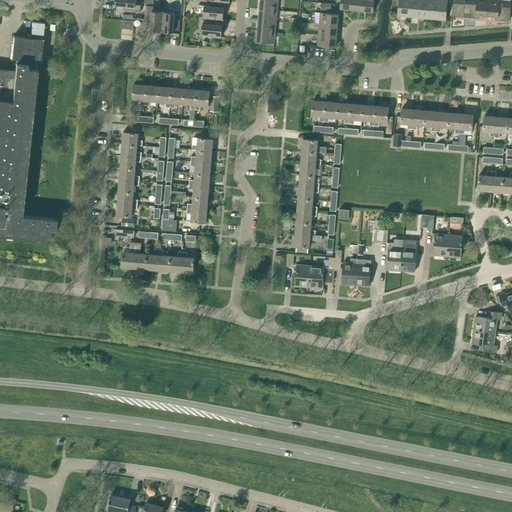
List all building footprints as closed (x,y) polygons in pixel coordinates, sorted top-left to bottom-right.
[(124,11),(140,12),(141,5),(136,4),(136,0),(116,0),(116,4),(124,5),(124,11)] [(228,1),(216,0),(211,0),(211,6),(204,5),(203,17),(223,19),(224,10),(227,10),(228,1)] [(260,0),(260,8),(277,10),(278,0),(260,0)] [(341,0),(340,8),(351,9),(352,0),(341,0)] [(352,0),(351,9),(362,10),(363,0),(352,0)] [(373,11),(374,0),(363,0),(362,10),(373,11)] [(399,0),(398,16),(410,17),(411,0),(399,0)] [(411,0),(410,17),(422,18),(423,0),(411,0)] [(423,0),(422,18),(434,19),(435,0),(423,0)] [(442,0),(435,0),(434,19),(446,20),(448,0),(442,0)] [(453,0),(453,14),(457,14),(457,18),(464,18),(464,15),(465,0),(453,0)] [(476,0),(465,0),(464,15),(468,15),(468,19),(475,20),(475,19),(476,0)] [(483,16),(487,17),(488,0),(476,0),(475,19),(482,20),(483,16)] [(491,21),(498,21),(499,0),(494,0),(495,0),(494,0),(488,0),(487,17),(491,17),(491,21)] [(505,18),(510,19),(511,1),(505,1),(504,0),(499,0),(498,21),(505,22),(505,18)] [(150,30),(161,31),(163,11),(153,10),(154,6),(146,5),(144,22),(151,22),(150,30)] [(258,19),(276,21),(277,10),(260,8),(258,19)] [(174,19),(175,12),(163,11),(161,31),(170,32),(170,35),(179,36),(181,19),(174,19)] [(338,25),(338,14),(320,12),(320,23),(338,25)] [(223,19),(203,17),(203,23),(202,35),(221,37),(222,27),(225,28),(226,19),(223,19)] [(258,19),(257,30),(275,32),(276,21),(258,19)] [(134,21),(123,20),(122,28),(134,29),(134,21)] [(32,21),(31,33),(43,34),(44,23),(32,21)] [(337,36),(338,25),(320,23),(319,34),(337,36)] [(256,41),(274,43),(275,32),(257,30),(256,41)] [(336,47),(337,36),(319,34),(318,45),(336,47)] [(0,234),(50,240),(51,230),(55,231),(57,219),(22,215),(37,68),(27,67),(28,63),(33,63),(33,60),(38,61),(40,61),(40,60),(43,39),(14,36),(11,58),(16,58),(15,71),(0,69),(0,234)] [(145,105),(146,100),(147,85),(134,84),(133,99),(141,100),(140,105),(145,105)] [(160,86),(147,85),(146,100),(145,105),(150,105),(150,101),(158,101),(160,86)] [(170,107),(171,103),(172,87),(160,86),(158,101),(166,102),(165,107),(170,107)] [(185,88),(172,87),(171,103),(170,107),(175,108),(175,103),(183,104),(185,88)] [(195,110),(196,105),(197,89),(185,88),(183,104),(191,104),(191,109),(195,110)] [(210,91),(197,89),(196,105),(195,110),(200,110),(200,105),(209,106),(210,91)] [(212,96),(210,111),(218,112),(220,96),(212,96)] [(324,121),(325,116),(326,101),(313,100),(312,115),(320,116),(319,121),(324,121)] [(339,102),(326,101),(325,116),(324,121),(329,122),(330,117),(337,117),(339,102)] [(349,124),(350,118),(351,103),(339,102),(337,117),(345,118),(344,123),(349,124)] [(364,104),(351,103),(350,118),(349,124),(354,124),(354,119),(362,120),(364,104)] [(374,126),(375,121),(376,106),(364,104),(362,120),(370,120),(370,125),(374,126)] [(389,107),(376,106),(375,121),(374,126),(379,126),(379,121),(388,122),(389,107)] [(413,129),(413,124),(414,109),(402,108),(401,123),(408,124),(408,128),(413,129)] [(426,110),(414,109),(413,124),(413,129),(417,129),(418,125),(425,125),(426,110)] [(438,111),(426,110),(425,125),(431,126),(431,131),(436,131),(437,126),(438,111)] [(450,112),(438,111),(437,126),(436,131),(441,131),(441,127),(449,127),(450,112)] [(462,113),(450,112),(449,127),(455,128),(455,133),(460,133),(460,128),(462,113)] [(474,114),(462,113),(460,128),(460,133),(465,134),(465,129),(473,130),(474,114)] [(495,136),(495,131),(497,116),(484,115),(483,130),(490,131),(490,136),(495,136)] [(508,117),(497,116),(495,131),(495,136),(500,137),(500,132),(507,132),(508,117)] [(123,144),(137,145),(142,145),(143,140),(138,140),(138,133),(124,131),(123,144)] [(401,146),(411,147),(412,141),(406,140),(402,140),(403,134),(394,133),(393,145),(401,146)] [(336,143),(335,153),(341,154),(341,144),(342,137),(327,136),(326,142),(336,143)] [(192,149),(197,149),(212,151),(213,138),(198,137),(198,145),(193,144),(192,149)] [(303,138),(302,151),(317,152),(322,153),(326,153),(326,148),(317,147),(318,140),(303,138)] [(123,144),(122,155),(136,157),(141,157),(142,152),(137,152),(137,145),(123,144)] [(211,162),(212,151),(197,149),(197,157),(192,156),(191,161),(211,162)] [(317,159),(317,152),(302,151),(301,162),(321,164),(321,159),(317,159)] [(122,155),(121,167),(135,168),(136,161),(141,162),(141,157),(136,157),(122,155)] [(210,174),(211,162),(191,161),(191,166),(196,166),(195,173),(210,174)] [(301,162),(300,174),(315,175),(316,168),(321,169),(321,164),(301,162)] [(121,167),(120,179),(134,180),(140,181),(140,176),(135,176),(135,168),(121,167)] [(478,189),(490,190),(492,175),(492,170),(487,170),(487,175),(479,174),(478,189)] [(492,170),(492,175),(490,190),(502,191),(503,176),(497,176),(497,171),(492,170)] [(511,192),(511,171),(511,172),(510,177),(503,176),(502,191),(511,192)] [(209,186),(210,174),(195,173),(195,180),(190,180),(189,184),(209,186)] [(315,183),(315,175),(300,174),(299,186),(319,188),(319,183),(315,183)] [(120,179),(119,191),(133,192),(134,185),(139,185),(140,181),(134,180),(120,179)] [(166,184),(165,194),(171,195),(185,196),(186,191),(171,190),(172,185),(166,184)] [(208,198),(209,186),(189,184),(189,189),(194,190),(193,197),(208,198)] [(299,186),(298,198),(313,199),(314,192),(319,193),(319,188),(299,186)] [(118,202),(132,204),(138,204),(138,199),(133,199),(133,192),(119,191),(118,202)] [(207,210),(208,198),(193,197),(193,204),(188,203),(187,208),(207,210)] [(298,198),(297,210),(317,211),(317,207),(313,206),(313,199),(298,198)] [(138,204),(132,204),(118,202),(117,215),(132,216),(132,209),(137,209),(138,204)] [(206,222),(207,210),(187,208),(187,213),(192,213),(191,221),(206,222)] [(340,208),(339,218),(349,218),(349,209),(340,208)] [(297,210),(296,221),(311,223),(312,216),(317,216),(317,211),(297,210)] [(122,225),(134,226),(134,218),(122,217),(122,225)] [(162,230),(176,231),(177,220),(163,219),(162,230)] [(296,221),(295,233),(315,235),(315,230),(311,230),(311,223),(296,221)] [(296,252),(308,253),(309,246),(309,247),(310,240),(319,241),(322,241),(322,236),(319,236),(315,235),(295,233),(294,245),(296,245),(296,252)] [(434,254),(448,256),(449,234),(436,233),(434,254)] [(461,257),(463,235),(449,234),(448,256),(461,257)] [(389,248),(388,269),(402,270),(403,249),(404,240),(394,239),(394,242),(390,242),(389,248)] [(403,249),(402,270),(415,271),(416,250),(417,241),(404,240),(403,249)] [(136,242),(130,242),(129,252),(123,252),(122,266),(134,267),(135,256),(136,242)] [(136,242),(135,256),(134,267),(146,268),(147,254),(141,253),(142,242),(136,242)] [(159,249),(155,249),(154,254),(147,254),(146,268),(158,269),(159,249)] [(158,269),(169,270),(171,256),(163,255),(164,250),(159,249),(158,269)] [(181,271),(182,257),(183,251),(178,251),(178,256),(171,256),(169,270),(181,271)] [(183,251),(182,257),(181,271),(193,272),(195,258),(187,257),(187,252),(183,251)] [(335,270),(336,256),(335,256),(335,257),(329,257),(329,267),(324,266),(311,265),(309,287),(322,288),(323,282),(333,283),(334,270),(335,270)] [(342,283),(356,284),(357,265),(358,259),(351,258),(350,264),(344,264),(342,283)] [(369,285),(371,266),(367,265),(368,259),(358,259),(357,265),(356,284),(369,285)] [(296,285),(309,287),(311,265),(297,264),(296,285)] [(511,291),(506,294),(505,292),(500,294),(500,295),(502,302),(503,306),(509,304),(511,314),(511,291)] [(476,316),(474,329),(495,332),(497,319),(501,319),(502,313),(491,312),(491,318),(488,317),(476,316)] [(484,344),(487,344),(486,351),(497,352),(497,346),(493,345),(495,332),(474,329),(472,342),(484,344)] [(111,494),(108,509),(120,511),(134,511),(136,506),(130,505),(131,499),(111,494)] [(0,511),(16,511),(12,511),(11,511),(12,505),(12,504),(0,501),(0,511)] [(147,502),(144,511),(162,511),(164,506),(147,502)]
